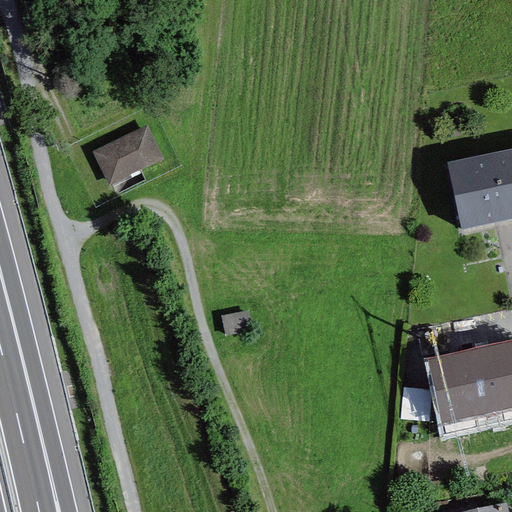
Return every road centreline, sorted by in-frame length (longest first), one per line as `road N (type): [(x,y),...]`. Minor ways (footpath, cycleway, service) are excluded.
road 1 (track): [(135,511),(46,179),(10,0)]
road 2 (track): [(273,511),(167,213),(137,204),(64,240)]
road 3 (motorway): [(68,511),(25,334),(0,272)]
road 4 (motorway): [(39,511),(0,346)]
